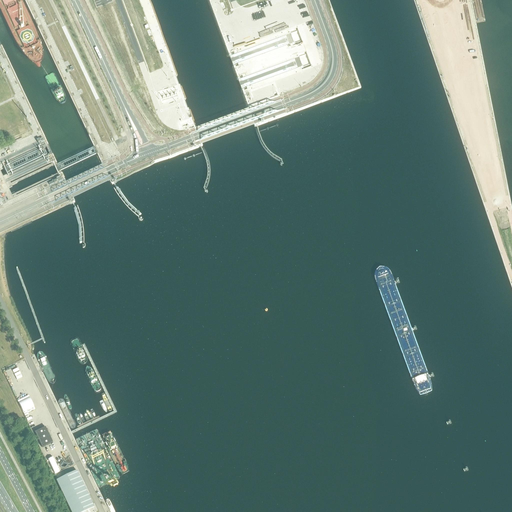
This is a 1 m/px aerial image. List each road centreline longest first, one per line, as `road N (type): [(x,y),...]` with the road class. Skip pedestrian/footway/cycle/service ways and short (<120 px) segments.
road 1 (residential): [(511,266),(422,0)]
road 2 (residential): [(0,300),(101,511)]
road 3 (secondary): [(314,0),(332,49),(330,74),(316,91),(253,114)]
road 4 (secondary): [(0,222),(142,156)]
road 5 (secondary): [(130,121),(74,0)]
